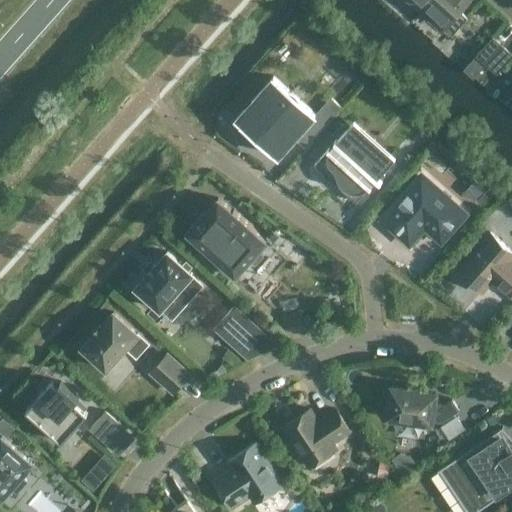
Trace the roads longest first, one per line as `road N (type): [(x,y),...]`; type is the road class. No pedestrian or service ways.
road 1 (residential): [(377,339),(332,349),(213,405),(144,470),(121,511)]
road 2 (residential): [(205,149),(365,266),(377,339)]
road 3 (residential): [(377,339),(432,341),(511,373)]
